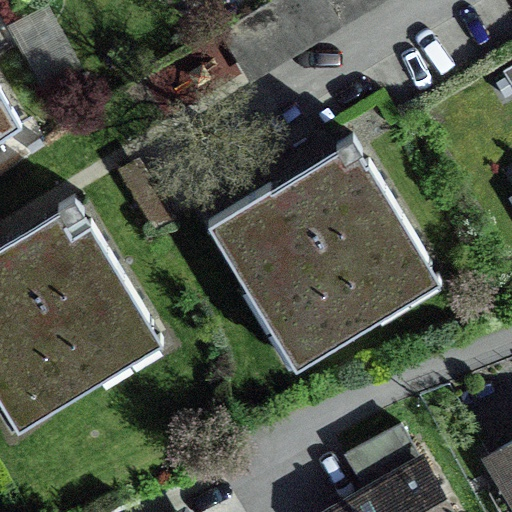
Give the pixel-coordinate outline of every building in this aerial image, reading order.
[(291,0),(226,40),(253,83),(389,0),(291,0)] [(0,136),(21,122),(0,84),(0,136)] [(360,120),(197,218),(293,375),(456,277),(360,120)] [(88,181),(0,232),(0,431),(9,447),(184,346),(88,181)] [(375,485),(330,511),(454,511),(401,421),(346,452),(362,479),(380,469),(386,479),(375,485)] [(511,441),(487,456),(511,498),(511,441)]
